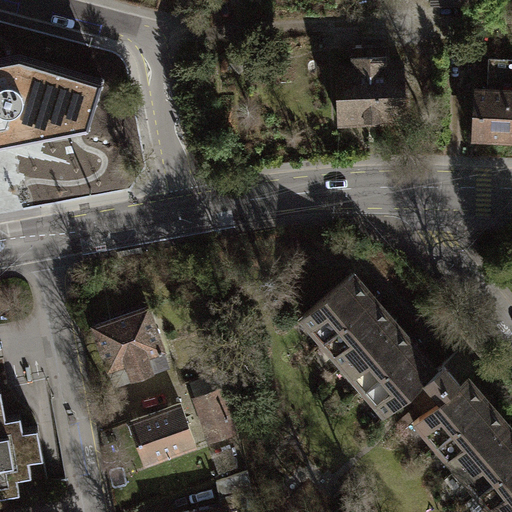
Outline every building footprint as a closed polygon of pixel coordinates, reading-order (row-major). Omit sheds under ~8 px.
[(340,120),(407,117),(405,64),(388,65),(388,48),(354,50),(355,66),(338,67),(340,120)] [(0,141),(90,124),(104,77),(21,52),(0,55),(0,141)] [(478,88),(475,136),(511,138),(511,61),(494,60),(492,89),(478,88)] [(143,248),(119,252),(120,258),(144,254),(143,248)] [(384,415),(408,394),(423,412),(414,420),(415,421),(420,416),(435,433),(430,440),(441,451),(447,448),(476,481),(472,488),(482,499),(489,496),(503,511),(505,511),(511,506),(511,435),(463,379),(478,366),(461,347),(433,372),(350,276),(353,273),(352,273),(303,315),(304,316),(307,313),(321,330),(317,336),(327,347),(333,344),(362,378),(359,384),(368,396),(375,392),(389,409),(384,414),(384,415)] [(159,314),(99,333),(118,393),(177,375),(159,314)] [(0,492),(23,488),(20,474),(32,472),(30,457),(44,455),(39,426),(25,428),(22,413),(8,416),(3,387),(0,387),(0,492)] [(198,404),(211,448),(243,438),(230,394),(198,404)] [(190,408),(135,425),(149,473),(205,456),(190,408)] [(218,482),(223,500),(254,494),(248,472),(218,482)]
